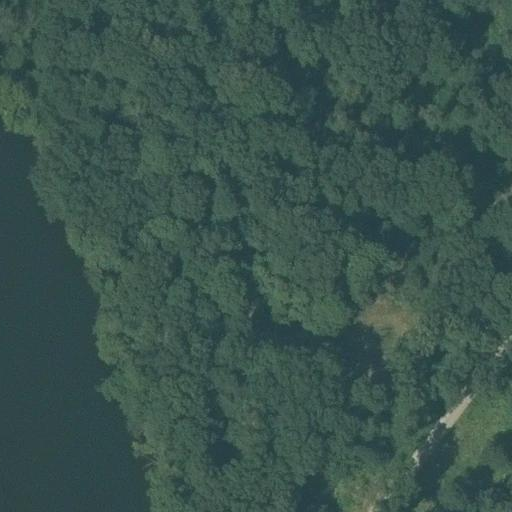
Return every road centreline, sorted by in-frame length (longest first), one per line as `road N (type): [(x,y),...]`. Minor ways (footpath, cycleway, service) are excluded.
road 1 (track): [(266,511),(246,219),(253,0)]
road 2 (track): [(511,329),(381,511)]
